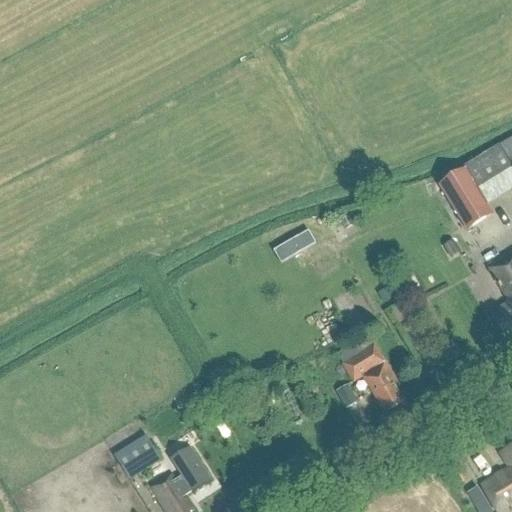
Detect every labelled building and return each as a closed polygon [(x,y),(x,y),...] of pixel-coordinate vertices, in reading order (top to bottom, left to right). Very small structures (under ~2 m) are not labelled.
[(511,140),(499,148),(511,170),(511,140)] [(464,173),(439,188),(467,233),(491,217),(485,207),(468,180),(464,173)] [(497,324),(508,341),(511,338),(511,258),(490,272),(511,306),(493,317),(498,324),(497,324)] [(338,357),(344,366),(343,367),(354,385),(363,380),(385,415),(404,403),(396,390),(399,389),(369,338),(338,357)] [(348,389),(337,394),(346,412),(358,405),(348,389)] [(148,442),(117,462),(129,482),(140,475),(135,467),(156,455),(148,442)] [(511,447),(499,456),(509,470),(481,487),(496,511),(499,511),(511,504),(511,447)] [(171,477),(150,490),(164,511),(193,511),(185,499),(192,495),(193,496),(212,484),(189,449),(185,452),(186,454),(173,463),(172,463),(182,478),(175,483),(171,477)] [(489,511),(477,490),(466,496),(475,511),(489,511)]
